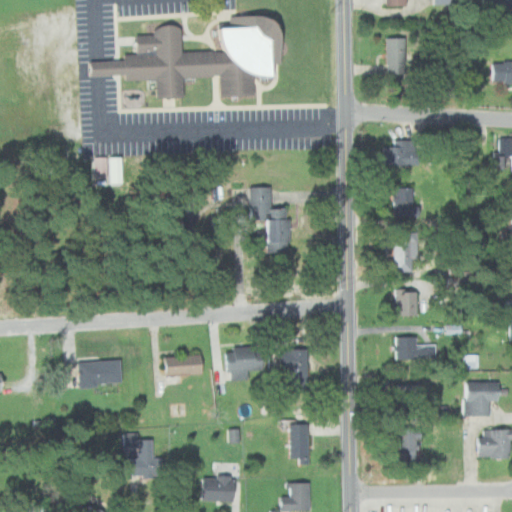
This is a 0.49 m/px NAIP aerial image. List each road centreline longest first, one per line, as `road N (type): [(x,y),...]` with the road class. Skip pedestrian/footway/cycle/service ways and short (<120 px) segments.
road 1 (tertiary): [(355,511),(345,0)]
road 2 (residential): [(351,298),(0,328)]
road 3 (residential): [(511,119),(348,110)]
road 4 (residential): [(511,488),(355,491)]
